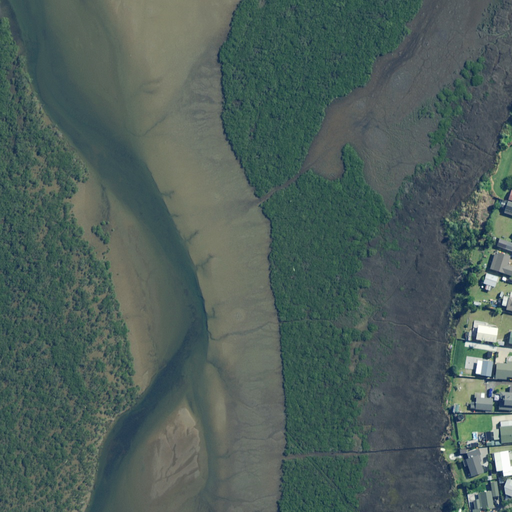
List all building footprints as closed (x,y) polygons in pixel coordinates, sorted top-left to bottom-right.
[(511,265),(508,264),(510,255),(496,250),(490,268),(511,275),(511,265)] [(498,276),(486,273),(483,282),(486,283),(493,285),(495,286),(498,276)] [(498,328),(478,325),(476,338),(495,342),(498,328)] [(493,361),(483,359),(480,374),(491,376),(493,361)] [(507,362),(496,362),(495,378),(506,379),(507,376),(511,376),(511,360),(507,360),(507,362)] [(511,391),(500,391),(498,409),(511,409),(511,391)] [(493,398),(481,397),(476,396),(476,397),(475,409),(492,410),(493,398)] [(511,424),(500,426),(500,428),(498,428),(499,437),(501,436),(501,442),(511,441),(511,424)] [(508,450),(494,452),(496,470),(502,469),(503,475),(511,473),(511,465),(511,466),(508,450)] [(478,454),(466,458),(471,476),(484,472),(478,454)] [(499,495),(497,481),(490,482),(492,496),(499,495)] [(494,507),(491,490),(477,492),(479,500),(473,501),(475,509),(472,509),(472,511),(480,511),(480,509),(494,507)]
